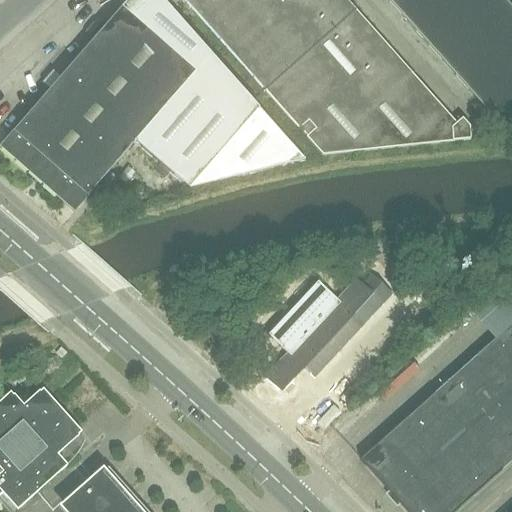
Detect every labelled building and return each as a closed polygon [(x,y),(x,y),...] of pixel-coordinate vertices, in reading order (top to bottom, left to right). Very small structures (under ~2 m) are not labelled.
[(161,0),(129,0),(0,148),(75,213),(88,197),(135,143),(189,190),(190,189),(305,161),(161,0)] [(453,143),(470,141),(470,128),(463,120),(458,125),(346,0),(184,0),(288,117),(300,131),(301,130),(308,138),(307,138),(323,158),(453,144),(453,143)] [(511,116),(511,9),(504,0),(386,0),(389,2),(489,114),(511,116)] [(286,354),(264,378),(278,391),(278,392),(281,395),(286,390),(289,386),(304,370),(315,379),(315,378),(391,296),(392,296),(393,295),(392,295),(371,275),(370,276),(371,277),(363,285),(356,279),(355,280),(356,280),(337,300),(318,282),(268,336),(286,354)] [(397,507),(400,504),(407,511),(453,511),(511,459),(511,324),(361,460),(389,492),(386,495),(397,507)] [(67,454),(91,432),(51,386),(31,404),(19,390),(0,407),(0,503),(10,495),(25,511),(27,511),(79,468),(67,454)] [(154,511),(111,462),(65,502),(73,511),(154,511)]
